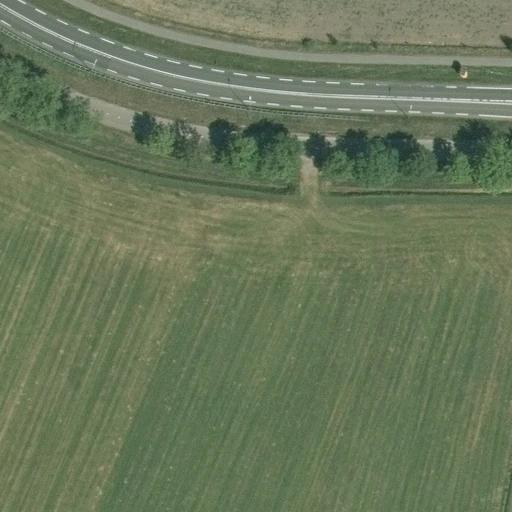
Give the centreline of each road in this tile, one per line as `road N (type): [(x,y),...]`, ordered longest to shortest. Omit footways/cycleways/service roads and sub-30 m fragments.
road 1 (primary): [(511,103),(215,85),(122,63),(0,6)]
road 2 (unclassified): [(511,152),(201,137),(94,110),(0,67)]
